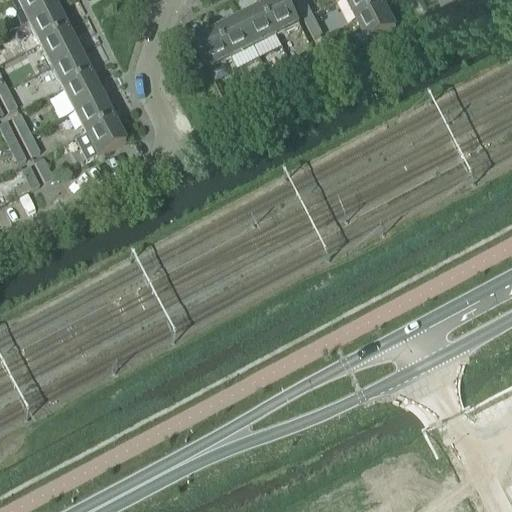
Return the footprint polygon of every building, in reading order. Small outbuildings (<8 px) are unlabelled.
[(48,0),(20,0),(15,3),(26,26),(54,11),(48,0)] [(276,39),(299,27),(285,0),(282,0),(262,10),(276,39)] [(302,21),(312,17),(303,0),(300,0),(293,4),(302,21)] [(354,24),(383,9),(378,0),(344,0),(343,1),(354,24)] [(365,46),(394,32),(383,9),(354,24),(365,46)] [(253,50),(276,39),(262,10),(239,22),(253,50)] [(54,11),(26,26),(38,48),(66,34),(54,11)] [(313,42),(323,38),(312,17),(302,21),(313,42)] [(231,62),(253,50),(239,22),(216,33),(231,62)] [(208,73),(231,62),(216,33),(193,45),(208,73)] [(66,34),(38,48),(49,71),(77,57),(66,34)] [(327,68),(336,64),(326,44),(317,49),(327,68)] [(77,57),(49,71),(61,94),(89,80),(77,57)] [(299,76),(319,66),(314,57),(295,67),(299,76)] [(273,89),(292,79),(288,70),(268,80),(273,89)] [(89,80),(61,94),(72,117),(101,102),(89,80)] [(254,98),(273,89),(268,80),(249,89),(254,98)] [(0,102),(7,117),(16,112),(6,93),(0,96),(0,102)] [(227,112),(247,102),(242,93),(223,103),(227,112)] [(101,102),(72,117),(84,139),(112,125),(101,102)] [(20,143),(29,138),(19,119),(10,123),(20,143)] [(84,139),(74,145),(85,166),(95,161),(96,162),(124,148),(112,125),(84,139)] [(0,137),(6,149),(15,145),(5,126),(0,128),(0,137)] [(30,162),(39,157),(29,138),(20,143),(30,162)] [(16,169),(25,164),(15,145),(6,149),(16,169)] [(42,164),(33,168),(43,188),(52,183),(42,164)] [(29,195),(38,191),(28,171),(19,176),(29,195)]
